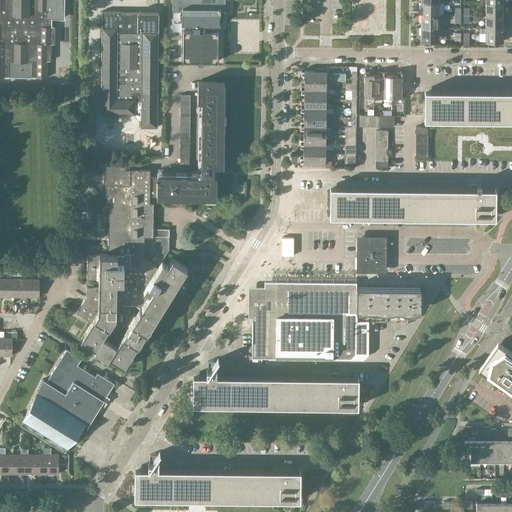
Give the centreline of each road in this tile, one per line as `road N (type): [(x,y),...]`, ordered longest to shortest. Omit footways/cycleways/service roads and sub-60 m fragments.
road 1 (residential): [(197,338),(240,364),(368,364),(384,332)]
road 2 (residential): [(318,458),(181,457),(139,432)]
road 3 (secondary): [(359,511),(456,355)]
road 4 (residential): [(277,53),(418,54)]
road 5 (unclassified): [(197,338),(270,220)]
road 6 (residential): [(409,175),(276,174)]
road 7 (residential): [(397,231),(397,259),(476,259),(481,238)]
road 8 (residential): [(397,231),(270,220)]
road 9 (unclassified): [(276,174),(277,53)]
road 10 (residential): [(511,82),(418,81),(418,54)]
